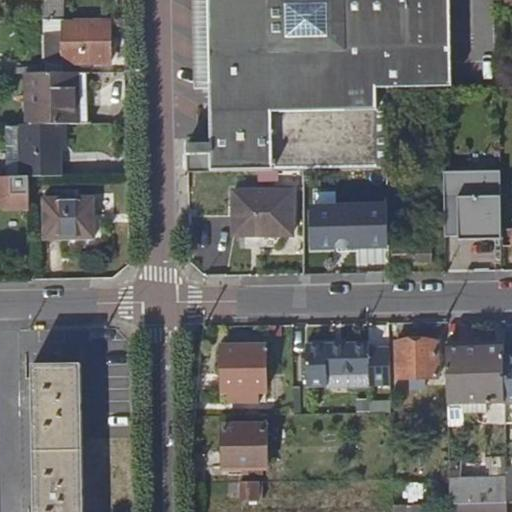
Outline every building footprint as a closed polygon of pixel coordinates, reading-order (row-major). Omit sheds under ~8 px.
[(189,174),(388,171),(386,92),(453,91),(450,0),(210,0),(213,144),(189,145),(189,174)] [(67,20),(67,5),(47,6),(47,21),(62,20),(67,20)] [(73,20),(67,20),(62,20),(63,34),(44,34),(44,62),(63,61),(64,64),(89,63),(111,63),(110,22),(74,23),(73,20)] [(63,61),(44,62),(43,73),(76,73),(88,73),(88,72),(89,63),(64,64),(63,61)] [(76,73),(43,73),(26,74),(27,126),(60,125),(77,125),(76,73)] [(88,73),(76,73),(77,125),(88,125),(88,73)] [(60,125),(27,126),(4,126),(5,176),(22,176),(60,175),(60,125)] [(501,172),(445,173),(446,237),(475,236),(475,229),(484,229),(484,234),(502,233),(502,229),(501,172)] [(22,176),(5,176),(0,176),(0,209),(23,209),(22,176)] [(292,191),(234,192),(234,236),(292,235),(292,191)] [(93,197),(44,198),(44,240),(94,239),(93,197)] [(319,245),(389,246),(389,207),(319,207),(319,245)] [(511,228),(502,229),(502,233),(502,247),(511,246),(511,228)] [(432,258),(432,232),(395,232),(395,259),(432,258)] [(438,344),(399,344),(400,375),(439,374),(438,344)] [(393,386),(392,350),(372,350),(372,345),(344,345),(345,350),(309,351),(309,387),(330,387),(330,376),(372,375),(372,386),(393,386)] [(508,402),(508,357),(507,348),(450,349),(451,403),(508,402)] [(269,352),(225,352),(225,399),(232,399),(232,409),(253,409),(252,399),(270,398),(269,352)] [(82,511),(80,364),(33,365),(34,511),(82,511)] [(244,474),(252,474),(252,467),(266,467),(270,467),(270,424),(226,425),(227,467),(243,467),(244,474)] [(453,479),(453,503),(492,502),(510,502),(510,478),(453,479)] [(265,499),(264,481),(241,481),(242,500),(265,499)] [(453,503),(453,511),(492,511),(492,502),(453,503)] [(423,511),(423,503),(395,504),(395,511),(423,511)]
